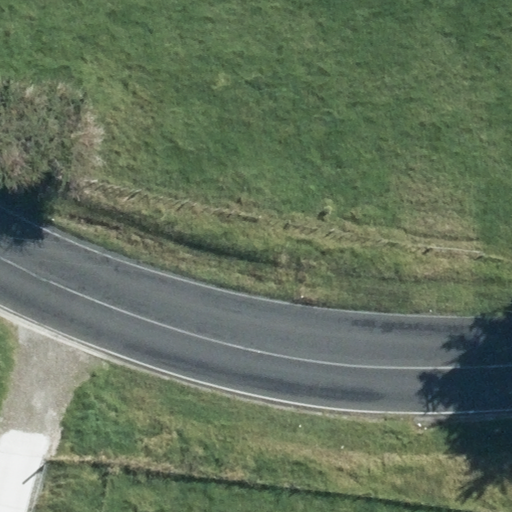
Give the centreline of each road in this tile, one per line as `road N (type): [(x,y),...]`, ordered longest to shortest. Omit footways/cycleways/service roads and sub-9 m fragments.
road 1 (tertiary): [(0,255),(50,285),(240,347),(346,371),(511,372)]
road 2 (track): [(50,285),(4,511)]
